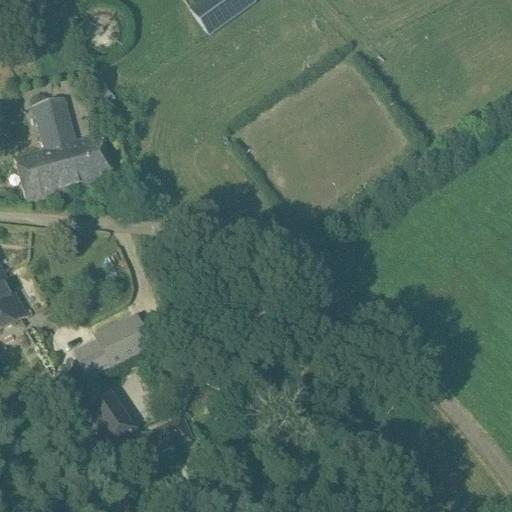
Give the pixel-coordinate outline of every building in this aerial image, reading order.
[(207,36),(253,6),(249,0),(200,0),(189,8),(207,36)] [(93,117),(115,102),(105,87),(83,102),(93,117)] [(55,104),(33,110),(45,153),(15,160),(27,206),(113,184),(100,138),(67,147),(55,104)] [(0,333),(26,319),(2,276),(0,276),(0,333)] [(152,349),(136,318),(115,328),(131,360),(152,349)] [(110,371),(131,360),(115,328),(94,338),(96,342),(74,354),(86,377),(67,390),(76,404),(75,405),(107,454),(120,444),(128,455),(158,454),(159,456),(191,441),(182,420),(149,434),(150,436),(135,435),(138,432),(107,387),(105,388),(96,375),(109,368),(110,371)] [(131,417),(151,408),(142,387),(122,397),(131,417)]
